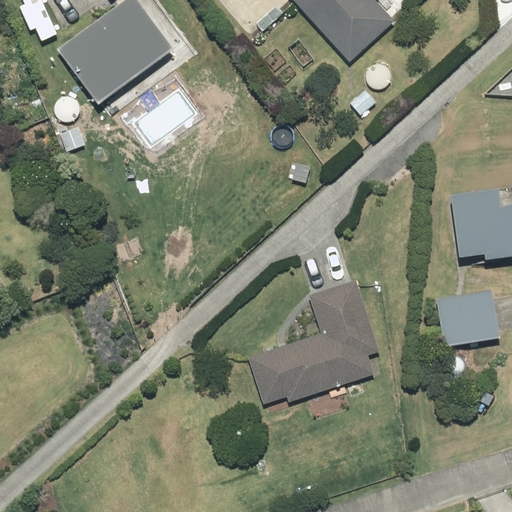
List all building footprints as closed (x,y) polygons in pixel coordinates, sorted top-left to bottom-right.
[(125,0),(62,45),(97,95),(167,45),(134,0),(125,0)] [(294,0),(349,60),(393,20),(374,0),(294,0)] [(364,89),(350,102),(360,113),(375,100),(364,89)] [(63,134),(68,149),(84,144),(78,129),(63,134)] [(511,199),(499,201),(497,183),(450,190),(459,252),(484,248),(485,254),(511,250),(511,199)] [(324,337),(252,361),(265,401),(288,394),(290,399),(369,373),(363,354),(375,350),(354,287),(313,300),(324,337)] [(490,287),(436,296),(444,344),(498,334),(490,287)]
